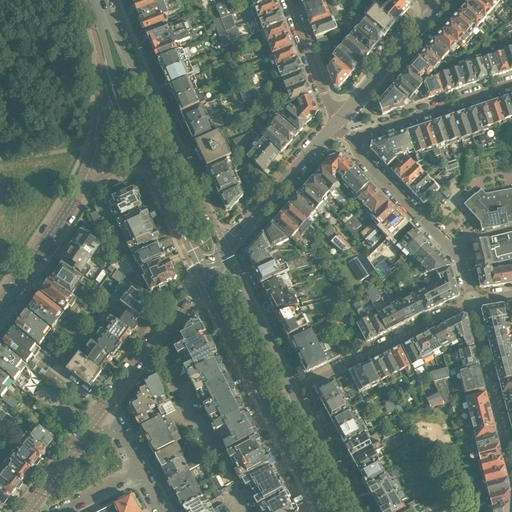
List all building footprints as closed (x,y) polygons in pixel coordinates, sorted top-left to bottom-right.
[(146,0),(134,5),(140,19),(180,3),(180,2),(179,0),(165,0),(164,0),(146,0)] [(271,0),(247,0),(250,8),(271,0)] [(255,21),(279,11),(274,0),(271,0),(250,8),(255,21)] [(307,15),(327,8),(323,0),(313,0),(302,4),(307,15)] [(387,0),(389,2),(388,3),(402,15),(409,8),(410,8),(410,5),(410,4),(407,0),(387,0)] [(484,20),(492,11),(479,0),(469,0),(466,4),(484,20)] [(479,0),(492,11),(498,16),(502,11),(497,6),(500,2),(498,0),(479,0)] [(183,10),(180,3),(140,19),(145,31),(168,22),(165,16),(183,10)] [(395,24),(402,15),(388,3),(381,11),(380,11),(395,24)] [(221,19),(229,16),(224,4),(223,4),(216,7),(220,18),(221,19)] [(476,30),(484,20),(466,4),(458,13),(476,30)] [(375,6),(366,17),(386,34),(395,24),(380,11),(381,11),(375,6)] [(329,7),(327,8),(307,15),(311,26),(331,19),(330,17),(333,16),(329,7)] [(284,23),(279,11),(255,21),(257,27),(254,28),(255,30),(251,31),(252,35),(261,32),(284,23)] [(472,34),(476,30),(458,13),(450,22),(470,40),(474,36),(472,34)] [(229,16),(221,19),(226,32),(232,30),(232,29),(234,28),(229,16)] [(378,43),(386,34),(366,17),(367,18),(359,27),(378,43)] [(220,18),(213,21),(218,35),(226,32),(221,19),(220,18)] [(331,19),(311,26),(315,38),(335,30),(331,19)] [(189,31),(192,30),(189,22),(171,30),(169,24),(166,25),(146,33),(152,46),(189,31)] [(465,46),(470,40),(450,22),(434,40),(449,52),(450,53),(458,44),(461,47),(464,44),(465,46)] [(288,35),(284,23),(261,32),(265,44),(288,35)] [(369,53),(378,43),(359,27),(359,26),(350,36),(369,53)] [(232,30),(226,32),(230,43),(236,41),(232,30)] [(192,37),(189,31),(152,46),(157,59),(177,51),(179,50),(177,44),(190,39),(189,38),(192,37)] [(226,33),(218,35),(223,47),(230,45),(226,33)] [(270,56),(293,47),(288,35),(265,44),(270,56)] [(315,38),(319,47),(329,43),(326,36),(323,37),(323,36),(315,38)] [(361,62),(369,53),(350,36),(342,45),(361,62)] [(434,40),(427,48),(441,61),(449,52),(434,40)] [(319,47),(322,54),(331,50),(329,43),(319,47)] [(351,74),(361,62),(342,45),(332,57),(335,60),(351,74)] [(297,59),(293,47),(270,56),(274,68),(297,59)] [(500,75),(510,71),(503,51),(503,52),(501,47),(495,49),(496,55),(493,56),(500,75)] [(163,74),(188,63),(185,58),(192,55),(189,48),(158,61),(163,74)] [(437,66),(441,61),(427,48),(419,57),(435,72),(439,67),(437,66)] [(510,71),(511,70),(511,48),(503,51),(510,71)] [(489,78),(500,75),(493,56),(482,59),(489,78)] [(435,72),(419,57),(408,69),(420,80),(424,75),(427,77),(433,71),(435,72)] [(234,59),(228,61),(234,74),(240,72),(234,59)] [(274,68),(272,68),(277,81),(279,80),(279,79),(302,71),(297,59),(274,68)] [(478,82),(489,78),(482,59),(471,63),(478,82)] [(338,88),(351,74),(335,60),(327,69),(334,88),(338,88)] [(190,69),(188,63),(163,74),(169,86),(200,73),(197,66),(190,69)] [(466,86),(478,82),(471,63),(459,67),(460,68),(466,86)] [(246,79),(251,77),(247,66),(244,67),(244,69),(241,70),(242,74),(244,73),(246,79)] [(455,70),(448,72),(454,90),(466,86),(460,68),(457,69),(456,66),(454,67),(455,70)] [(422,101),(430,99),(425,84),(422,82),(420,80),(408,69),(401,78),(419,94),(422,101)] [(307,83),(302,71),(279,79),(279,80),(283,91),(307,83)] [(443,94),(454,90),(448,72),(443,74),(442,72),(438,73),(436,74),(437,77),(443,94)] [(176,101),(194,93),(191,86),(197,83),(194,77),(170,88),(176,101)] [(251,77),(246,79),(245,79),(249,90),(255,88),(251,77)] [(437,77),(422,82),(425,84),(430,99),(443,94),(437,77)] [(413,104),(422,101),(419,94),(401,78),(393,86),(402,94),(413,104)] [(307,83),(283,91),(283,92),(287,103),(290,102),(311,94),(307,83)] [(246,86),(241,88),(246,102),(252,100),(246,86)] [(396,110),(413,104),(402,94),(393,86),(385,95),(394,103),(396,110)] [(261,88),(250,92),(254,102),(264,98),(261,88)] [(197,99),(194,93),(176,101),(181,114),(200,106),(205,103),(203,96),(197,99)] [(382,115),(396,110),(394,103),(385,95),(378,103),(382,115)] [(294,107),(293,109),(308,122),(318,111),(312,96),(296,101),(299,108),(298,110),(294,107)] [(504,121),(511,118),(511,109),(508,97),(497,101),(504,121)] [(244,103),(250,118),(257,115),(252,102),(252,100),(246,102),(244,103)] [(487,105),(494,126),(505,122),(504,121),(497,101),(487,105)] [(483,129),(494,126),(487,105),(476,108),(483,129)] [(209,119),(203,106),(182,116),(188,129),(209,119)] [(299,133),(308,122),(293,109),(290,106),(286,111),(285,110),(280,115),(299,133)] [(482,129),(483,129),(476,108),(464,112),(472,136),(476,135),(477,138),(480,137),(482,142),(486,140),(482,129)] [(461,140),(472,136),(464,112),(452,116),(460,139),(461,140)] [(298,134),(276,115),(267,126),(268,127),(288,144),(298,134)] [(449,143),(460,139),(452,116),(441,120),(449,143)] [(254,121),(250,118),(249,117),(241,120),(249,127),(254,121)] [(215,132),(209,119),(188,129),(194,141),(215,132)] [(438,147),(449,143),(441,120),(430,124),(438,147)] [(435,157),(440,155),(438,147),(430,124),(419,128),(427,150),(432,148),(435,157)] [(280,153),(288,144),(268,127),(260,135),(263,137),(262,137),(280,153)] [(420,153),(427,150),(419,128),(407,132),(414,151),(415,155),(415,154),(418,163),(424,161),(420,153)] [(219,132),(195,143),(207,168),(231,157),(219,132)] [(402,154),(414,151),(407,132),(396,135),(402,154)] [(394,157),(402,154),(396,135),(384,139),(388,151),(390,150),(393,157),(394,157)] [(247,157),(248,158),(263,172),(279,154),(258,136),(254,140),(259,144),(247,157)] [(395,160),(394,157),(393,157),(390,150),(388,151),(384,139),(371,144),(370,150),(387,167),(395,160)] [(235,146),(239,154),(246,151),(249,148),(246,141),(235,146)] [(332,179),(332,178),(337,173),(342,179),(353,167),(343,156),(338,155),(338,154),(330,157),(330,158),(320,169),(332,179)] [(415,166),(414,166),(406,157),(391,171),(400,180),(415,166)] [(213,183),(232,174),(236,172),(233,165),(232,166),(229,160),(207,170),(209,175),(210,175),(213,183)] [(445,167),(445,169),(446,172),(459,168),(457,163),(445,167)] [(408,189),(424,174),(425,172),(424,171),(422,172),(415,165),(414,166),(415,166),(400,180),(408,189)] [(256,176),(258,175),(260,173),(253,167),(250,171),(256,176)] [(362,176),(353,167),(342,179),(341,180),(340,182),(349,191),(350,190),(349,189),(362,176)] [(330,193),(331,195),(339,185),(337,183),(338,183),(332,178),(332,179),(320,169),(314,176),(331,192),(330,193)] [(260,173),(258,175),(256,176),(246,182),(251,187),(262,175),(260,173)] [(236,181),(232,174),(213,183),(217,190),(217,191),(219,195),(238,186),(241,185),(238,180),(236,181)] [(430,180),(424,174),(408,189),(416,197),(431,182),(433,180),(431,179),(430,180)] [(323,203),(331,195),(330,193),(331,192),(314,176),(305,186),(323,203)] [(349,191),(355,197),(369,183),(362,176),(349,189),(350,190),(349,191)] [(453,179),(446,184),(449,189),(456,183),(453,179)] [(423,204),(440,189),(439,187),(437,188),(431,182),(416,197),(423,204)] [(379,193),(369,183),(355,197),(354,199),(355,201),(353,203),(359,209),(363,205),(364,207),(379,193)] [(238,186),(219,195),(220,196),(226,210),(230,210),(243,196),(238,186)] [(323,203),(305,186),(297,196),(315,213),(319,216),(327,206),(323,203)] [(133,189),(106,201),(110,210),(110,211),(111,211),(110,212),(114,219),(115,219),(141,206),(137,198),(138,194),(137,190),(133,189)] [(475,195),(466,204),(464,205),(480,224),(481,231),(508,226),(508,223),(511,222),(511,189),(485,194),(481,190),(475,195)] [(364,207),(367,209),(373,216),(387,202),(379,193),(364,207)] [(312,224),(319,216),(315,213),(297,196),(289,204),(309,222),(309,221),(312,224)] [(370,219),(372,221),(374,219),(377,223),(373,227),(371,224),(360,234),(366,240),(376,230),(380,226),(396,211),(387,202),(373,216),(370,219)] [(301,231),(309,222),(289,204),(281,214),(299,230),(301,231)] [(124,237),(149,225),(145,217),(147,216),(145,210),(138,213),(137,211),(128,215),(130,218),(126,220),(125,217),(116,221),(120,229),(120,228),(124,237)] [(396,211),(380,226),(390,236),(406,221),(396,211)] [(103,224),(97,212),(90,215),(96,227),(103,224)] [(298,231),(299,230),(281,214),(273,223),(296,244),(297,242),(303,235),(298,231)] [(345,225),(351,234),(362,226),(353,217),(348,222),(345,225)] [(414,230),(406,221),(390,236),(366,259),(375,272),(376,273),(388,262),(384,258),(394,249),(397,247),(414,230)] [(71,245),(91,259),(101,244),(97,236),(95,240),(92,238),(94,234),(90,225),(88,224),(85,224),(81,230),(71,245)] [(153,233),(149,225),(124,237),(128,245),(127,245),(131,253),(140,249),(139,246),(142,244),(144,248),(152,244),(151,241),(158,238),(155,232),(153,233)] [(262,234),(267,243),(269,244),(270,243),(273,248),(276,247),(280,245),(279,245),(289,241),(285,237),(271,225),(262,234)] [(335,231),(331,226),(324,234),(329,238),(335,231)] [(373,237),(378,232),(376,230),(366,240),(365,241),(371,247),(378,241),(373,237)] [(408,256),(418,266),(434,251),(414,230),(397,247),(400,250),(399,252),(404,257),(405,256),(407,257),(408,256)] [(511,232),(492,238),(491,238),(471,243),(477,268),(489,265),(511,259),(511,232)] [(246,253),(249,260),(273,248),(270,243),(269,244),(267,243),(262,234),(246,253)] [(349,250),(338,239),(336,237),(331,242),(342,252),(343,252),(349,250)] [(158,243),(134,255),(140,268),(150,263),(165,256),(163,251),(162,252),(162,251),(164,248),(162,244),(159,244),(158,244),(158,243)] [(90,267),(87,265),(91,259),(71,245),(63,258),(70,263),(68,265),(79,272),(79,273),(81,275),(82,274),(86,277),(91,270),(90,267)] [(362,252),(358,247),(357,245),(352,248),(358,255),(363,253),(363,252),(362,252)] [(276,247),(273,248),(249,260),(255,271),(272,263),(269,256),(278,252),(276,247)] [(286,264),(283,258),(279,251),(278,252),(269,256),(272,263),(255,271),(262,285),(288,272),(289,274),(291,273),(294,271),(304,269),(324,264),(323,260),(313,263),(313,262),(307,264),(305,258),(291,262),(286,264)] [(427,274),(435,272),(451,267),(434,251),(418,266),(427,274)] [(363,253),(358,256),(364,266),(368,263),(363,253)] [(364,266),(358,256),(348,263),(359,280),(360,282),(361,280),(370,275),(364,266)] [(406,265),(400,259),(394,265),(397,269),(400,266),(402,269),(406,265)] [(162,261),(140,271),(145,283),(146,282),(150,291),(156,288),(156,289),(157,288),(159,292),(167,289),(165,285),(166,284),(166,282),(172,280),(174,280),(175,276),(174,275),(171,270),(172,269),(173,267),(171,262),(169,262),(168,261),(163,264),(162,261)] [(376,273),(382,282),(396,269),(388,262),(376,273)] [(502,285),(511,283),(511,277),(510,267),(504,268),(503,263),(499,264),(502,285)] [(78,287),(84,279),(62,264),(56,273),(55,272),(54,274),(52,274),(49,278),(50,280),(49,281),(76,299),(82,290),(78,287)] [(492,287),(502,285),(499,264),(497,265),(498,269),(492,270),(492,268),(489,268),(492,287)] [(412,272),(409,268),(406,265),(402,269),(405,272),(409,275),(412,272)] [(480,286),(483,288),(492,287),(489,268),(489,265),(477,268),(476,268),(480,286)] [(451,268),(451,267),(435,272),(427,274),(432,284),(440,280),(453,275),(451,268)] [(111,278),(119,284),(121,281),(121,282),(125,277),(117,270),(111,278)] [(263,286),(269,298),(290,288),(292,287),(289,282),(290,281),(287,275),(263,286)] [(457,294),(453,275),(440,280),(441,282),(443,281),(452,299),(456,297),(457,296),(458,294),(457,294)] [(77,300),(76,299),(49,281),(49,282),(46,283),(44,287),(43,290),(44,290),(41,293),(62,310),(61,312),(66,316),(76,325),(79,321),(73,316),(74,315),(66,309),(68,307),(71,308),(77,300)] [(120,304),(126,308),(139,318),(140,318),(143,320),(148,313),(145,311),(145,310),(148,305),(147,304),(149,301),(138,293),(137,294),(132,290),(121,282),(121,281),(119,284),(110,296),(111,296),(111,297),(120,304)] [(434,286),(433,286),(442,304),(452,299),(443,281),(441,282),(436,285),(435,283),(433,284),(434,286)] [(433,309),(442,304),(433,286),(429,288),(424,291),(433,309)] [(386,332),(405,323),(395,304),(395,303),(386,307),(383,301),(382,301),(376,287),(365,291),(373,305),(386,332)] [(293,295),(290,288),(269,298),(276,313),(298,307),(293,295)] [(424,313),(433,309),(424,291),(417,294),(414,289),(413,290),(424,313)] [(415,318),(424,313),(413,290),(408,292),(411,297),(406,300),(415,318)] [(106,294),(94,312),(99,315),(111,297),(106,294)] [(53,332),(53,333),(58,337),(62,332),(56,328),(60,323),(60,324),(66,316),(61,312),(40,295),(37,296),(34,299),(34,303),(28,311),(50,327),(48,329),(53,332)] [(301,300),(302,306),(314,303),(313,297),(301,300)] [(405,298),(396,302),(406,322),(415,318),(406,300),(405,298)] [(356,310),(361,307),(359,302),(353,305),(356,310)] [(511,303),(503,305),(505,318),(503,318),(504,320),(509,319),(508,317),(510,316),(511,324),(511,323),(511,303)] [(283,326),(302,316),(313,311),(310,305),(298,309),(277,315),(283,326)] [(377,337),(386,332),(373,305),(363,310),(377,337)] [(505,318),(503,305),(483,308),(482,312),(484,323),(503,318),(505,318)] [(377,337),(363,310),(361,307),(356,310),(359,317),(355,320),(361,332),(366,343),(377,337)] [(135,323),(139,318),(126,308),(117,321),(132,332),(134,332),(137,328),(137,325),(135,323)] [(39,347),(38,348),(40,350),(41,350),(40,350),(52,360),(57,353),(45,344),(53,333),(53,332),(48,329),(27,312),(27,313),(23,313),(21,316),(21,320),(16,328),(39,347)] [(459,352),(468,350),(467,349),(473,345),(467,317),(463,315),(451,321),(460,340),(462,346),(457,347),(459,352)] [(127,338),(132,332),(117,321),(110,316),(105,323),(106,323),(102,329),(101,329),(100,329),(122,345),(125,345),(128,341),(127,338)] [(302,316),(283,326),(288,337),(308,327),(302,316)] [(336,321),(333,316),(325,321),(327,326),(336,321)] [(182,337),(178,339),(181,345),(185,343),(185,344),(205,333),(198,320),(198,319),(197,319),(196,319),(196,318),(195,318),(195,319),(194,319),(193,319),(193,320),(182,334),(182,337)] [(503,318),(484,323),(486,332),(507,327),(508,329),(510,329),(508,324),(505,325),(504,320),(503,318)] [(450,345),(460,340),(451,321),(441,327),(450,345)] [(443,349),(450,345),(441,327),(431,332),(441,352),(444,351),(443,349)] [(507,327),(486,332),(489,342),(508,337),(506,330),(508,329),(507,327)] [(298,356),(315,347),(323,342),(319,334),(314,337),(309,328),(289,339),(298,356)] [(40,350),(38,348),(36,346),(14,329),(14,330),(11,331),(9,334),(9,337),(3,345),(27,364),(25,365),(33,371),(35,368),(36,369),(38,367),(36,366),(29,360),(32,356),(35,358),(40,350),(41,350),(40,350)] [(118,351),(122,345),(100,329),(95,335),(97,337),(93,343),(113,358),(115,358),(118,354),(118,351)] [(360,346),(366,343),(361,332),(355,335),(360,346)] [(441,352),(431,332),(423,336),(433,356),(441,352)] [(211,346),(205,333),(185,344),(185,343),(181,345),(174,348),(174,349),(177,355),(182,353),(185,359),(211,346)] [(421,337),(412,342),(423,362),(432,357),(421,337)] [(508,337),(489,342),(491,351),(511,346),(511,343),(509,344),(508,337)] [(329,340),(323,342),(315,347),(324,364),(327,363),(341,355),(338,349),(335,351),(329,340)] [(108,364),(113,358),(93,343),(91,342),(86,348),(92,352),(86,359),(103,371),(106,370),(108,367),(108,364)] [(425,366),(423,362),(412,342),(402,347),(414,371),(425,366)] [(174,348),(172,344),(166,347),(163,350),(165,354),(174,349),(174,348)] [(0,369),(14,381),(13,382),(13,383),(22,390),(27,385),(23,382),(25,379),(20,374),(16,371),(22,362),(2,346),(2,347),(0,347),(0,369)] [(218,359),(211,346),(185,359),(188,365),(184,368),(187,374),(218,359)] [(511,348),(511,346),(491,351),(494,362),(511,357),(511,355),(510,349),(511,348)] [(324,364),(315,347),(298,356),(307,373),(324,364)] [(414,375),(400,348),(391,352),(401,373),(405,371),(409,377),(414,375)] [(454,363),(461,362),(477,359),(474,348),(468,350),(459,352),(458,352),(459,352),(443,356),(445,366),(454,363)] [(86,359),(78,353),(78,354),(71,364),(57,353),(52,360),(66,370),(90,388),(103,371),(86,359)] [(380,358),(392,381),(401,376),(390,353),(380,358)] [(511,357),(494,362),(496,372),(511,367),(511,357)] [(383,385),(392,381),(380,358),(372,362),(383,385)] [(193,387),(224,371),(218,359),(187,374),(193,387)] [(449,377),(460,374),(479,369),(477,359),(461,362),(462,367),(447,371),(449,377)] [(384,386),(383,385),(372,362),(361,368),(371,386),(376,383),(379,389),(384,386)] [(511,367),(496,372),(499,382),(511,378),(511,367)] [(365,389),(371,386),(361,368),(351,373),(363,396),(368,394),(365,389)] [(433,383),(444,380),(449,379),(449,377),(447,371),(447,369),(429,374),(433,383)] [(484,389),(479,369),(460,374),(465,394),(484,389)] [(230,384),(224,371),(193,387),(197,393),(201,391),(204,397),(230,384)] [(10,396),(9,398),(4,394),(13,383),(13,382),(9,379),(0,372),(0,396),(2,398),(3,399),(2,400),(15,410),(20,404),(10,396)] [(157,407),(158,409),(162,417),(175,410),(167,395),(157,375),(150,378),(149,381),(148,381),(149,382),(145,384),(146,386),(157,407)] [(449,402),(444,380),(433,383),(438,392),(444,404),(449,402)] [(502,395),(511,391),(511,380),(500,384),(502,395)] [(343,397),(342,396),(334,381),(315,391),(324,407),(343,397)] [(206,412),(237,397),(230,384),(204,397),(204,398),(205,398),(208,404),(203,406),(206,412)] [(139,427),(149,421),(146,416),(151,413),(150,410),(157,407),(146,386),(141,389),(141,392),(140,392),(141,394),(136,396),(137,400),(130,404),(130,407),(129,407),(139,427)] [(511,391),(502,395),(505,406),(511,403),(511,391)] [(425,398),(427,402),(431,408),(444,404),(438,392),(425,398)] [(485,393),(465,399),(468,412),(489,406),(485,393)] [(352,408),(351,408),(345,395),(342,396),(343,397),(324,407),(331,420),(352,408)] [(243,409),(237,397),(206,412),(210,419),(214,425),(243,410),(243,409)] [(338,432),(359,420),(361,419),(358,413),(367,409),(363,401),(351,408),(352,408),(331,420),(338,432)] [(388,405),(392,412),(397,410),(392,402),(388,405)] [(425,410),(431,408),(427,402),(421,404),(423,410),(425,410)] [(404,414),(399,404),(395,406),(401,416),(404,414)] [(491,415),(489,406),(468,412),(471,421),(491,415)] [(220,438),(249,422),(243,410),(214,425),(220,438)] [(493,425),(491,415),(471,421),(473,431),(493,425)] [(141,428),(141,429),(147,441),(174,427),(171,420),(164,424),(161,417),(141,428)] [(338,432),(344,445),(365,432),(359,420),(338,432)] [(12,432),(17,426),(12,422),(7,428),(12,432)] [(256,434),(249,422),(220,438),(227,451),(256,434)] [(27,434),(47,449),(54,438),(39,427),(34,424),(27,434)] [(473,431),(476,440),(496,434),(493,425),(473,431)] [(181,440),(174,427),(147,441),(154,454),(181,440)] [(383,440),(383,441),(391,436),(397,434),(394,429),(382,436),(384,439),(383,440)] [(367,431),(365,432),(344,445),(351,457),(380,441),(376,434),(370,438),(367,431)] [(19,444),(39,460),(47,449),(27,434),(19,444)] [(498,444),(496,434),(476,440),(475,440),(476,445),(466,448),(467,453),(498,444)] [(256,437),(226,453),(230,459),(234,457),(238,463),(262,450),(258,443),(258,442),(259,442),(259,441),(259,440),(259,439),(259,438),(258,437),(257,437),(256,437)] [(359,472),(382,459),(378,451),(384,448),(381,442),(352,458),(359,472)] [(12,454),(32,469),(39,460),(19,444),(12,454)] [(184,457),(177,444),(155,456),(162,469),(182,458),(184,457)] [(479,457),(480,462),(501,457),(499,446),(471,453),(472,459),(479,457)] [(238,463),(237,464),(234,466),(237,472),(240,479),(270,463),(271,462),(271,461),(271,460),(271,459),(270,459),(270,458),(269,458),(268,458),(267,458),(266,458),(262,450),(238,463)] [(4,464),(24,480),(32,469),(12,454),(4,464)] [(385,457),(382,459),(359,472),(366,485),(385,474),(382,470),(390,465),(385,457)] [(504,466),(501,457),(480,462),(482,471),(504,466)] [(182,458),(162,469),(168,481),(189,471),(195,467),(202,464),(200,460),(193,463),(192,462),(186,465),(182,458)] [(0,469),(0,477),(16,490),(24,480),(4,464),(0,469)] [(272,464),(242,480),(245,487),(248,485),(252,492),(253,491),(278,478),(274,472),(275,470),(272,464)] [(483,473),(486,485),(507,479),(507,478),(504,467),(483,473)] [(192,477),(189,471),(168,481),(182,508),(183,507),(202,497),(202,496),(199,490),(193,477),(192,477)] [(215,477),(220,487),(224,485),(219,475),(215,477)] [(377,503),(402,490),(396,480),(391,483),(387,475),(367,486),(377,503)] [(0,477),(0,493),(9,500),(16,490),(0,477)] [(220,487),(215,477),(211,479),(216,489),(220,487)] [(253,491),(256,498),(253,499),(257,506),(285,491),(282,486),(283,483),(281,479),(278,478),(253,491)] [(508,481),(507,479),(486,485),(488,495),(508,489),(508,481)] [(407,499),(402,490),(377,503),(381,511),(400,511),(405,509),(401,501),(407,499)] [(489,496),(492,507),(509,503),(509,496),(509,491),(489,496)] [(281,511),(292,506),(288,499),(290,497),(288,492),(285,493),(259,507),(261,511),(281,511)] [(0,509),(1,510),(9,500),(0,493),(0,509)] [(100,511),(139,511),(131,496),(113,505),(114,505),(100,511)] [(207,511),(213,510),(208,502),(205,496),(203,498),(202,497),(183,507),(185,511),(207,511)] [(407,505),(410,509),(413,507),(418,505),(416,501),(407,505)] [(471,503),(465,505),(466,511),(475,511),(476,511),(473,502),(471,503)] [(508,511),(509,510),(509,503),(492,507),(488,508),(487,511),(508,511)]
